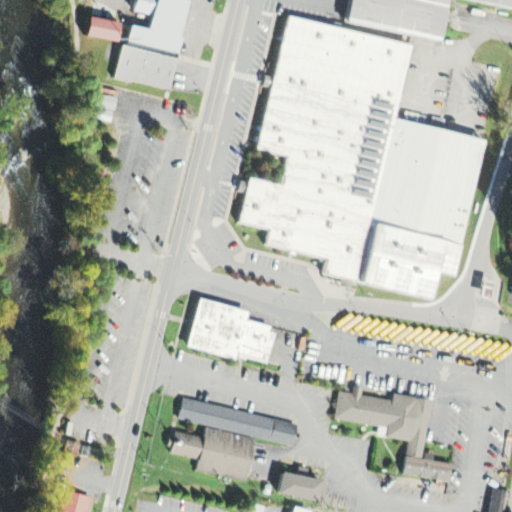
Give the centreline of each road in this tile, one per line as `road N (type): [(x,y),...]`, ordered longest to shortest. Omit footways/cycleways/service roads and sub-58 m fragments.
road 1 (residential): [(173,270),(245,291),(353,342),(484,370),(475,485),(457,511),(372,497),(281,394),(150,362)]
road 2 (tertiary): [(115,511),(237,0)]
road 3 (residential): [(298,315),(310,304),(335,302),(457,311),(511,149)]
